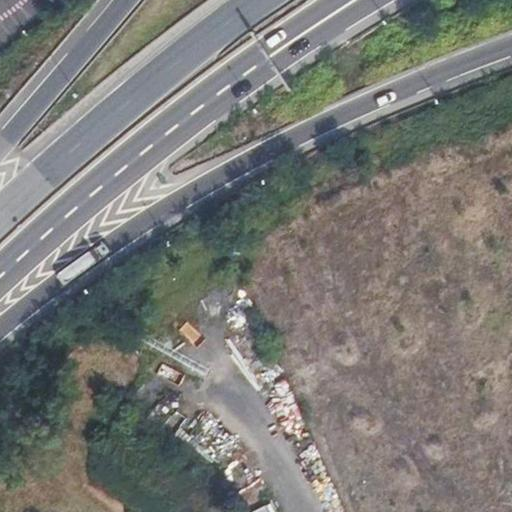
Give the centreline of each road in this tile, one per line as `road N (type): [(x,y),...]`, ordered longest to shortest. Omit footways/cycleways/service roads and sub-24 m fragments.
road 1 (trunk): [(0,325),(182,202),(333,122),(511,48)]
road 2 (trunk): [(252,0),(0,211)]
road 3 (motorway): [(0,282),(244,79)]
road 4 (motorway): [(121,0),(0,155)]
road 5 (motorway): [(244,79),(382,0)]
road 6 (motorway): [(244,79),(349,0)]
